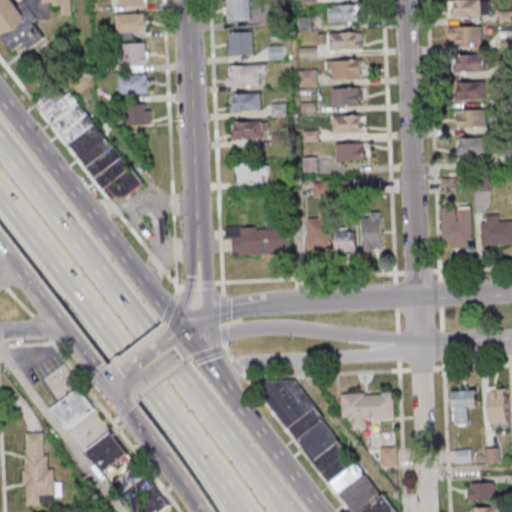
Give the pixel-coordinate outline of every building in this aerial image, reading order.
[(24,0),(17,4),(14,0),(0,0),(0,32),(11,51),(25,43),(29,48),(44,39),(44,36),(34,20),(51,19),(51,5),(62,5),(62,14),(72,14),(71,0),(24,0)] [(225,0),(226,19),(251,19),(250,0),(225,0)] [(489,0),(449,0),(449,15),(490,15),(489,0)] [(359,4),(329,4),(329,22),(359,22),(359,4)] [(146,32),(146,13),(117,13),(118,33),(146,32)] [(482,26),(449,26),(449,43),(482,43),(482,26)] [(253,54),(253,31),(229,32),(229,55),(253,54)] [(330,32),(330,49),(362,49),(362,32),(330,32)] [(147,42),(126,42),(126,69),(147,69),(147,42)] [(485,71),(485,54),(457,54),(457,71),(485,71)] [(362,78),(362,60),(327,60),(327,78),(362,78)] [(267,64),(227,64),(227,84),(260,84),(260,74),(267,74),(267,64)] [(317,84),(317,69),(300,69),(300,84),(317,84)] [(120,74),(120,92),(150,92),(150,74),(120,74)] [(459,82),(459,99),(486,99),(486,82),(459,82)] [(142,183),(73,89),(65,95),(58,85),(37,101),(113,204),(142,183)] [(362,87),(334,87),(334,104),(362,104),(362,87)] [(262,110),(262,92),(230,92),(230,110),(262,110)] [(127,124),(151,124),(151,104),(127,104),(127,124)] [(458,127),(487,127),(487,109),(458,109),(458,127)] [(334,114),(334,131),(364,131),(364,114),(334,114)] [(232,121),(232,137),(267,137),(267,121),(232,121)] [(458,137),(458,155),(488,155),(488,137),(458,137)] [(369,142),(337,142),(337,160),(369,160),(369,142)] [(270,181),(270,162),(237,162),(237,181),(270,181)] [(443,207),(443,247),(473,247),(473,206),(443,207)] [(364,211),(364,250),(383,250),(383,211),(364,211)] [(511,244),(511,220),(501,221),(501,215),(482,215),(482,245),(511,244)] [(331,251),(331,218),(307,218),(307,251),(331,251)] [(233,253),(289,254),(289,227),(226,226),(226,237),(233,237),(233,253)] [(356,230),(337,230),(337,251),(356,251),(356,230)] [(265,394),(351,511),(394,511),(296,378),(263,382),(265,394)] [(507,422),(507,385),(488,385),(488,422),(507,422)] [(67,431),(96,409),(79,386),(50,408),(67,431)] [(477,389),(453,389),(453,424),(469,424),(469,413),(477,413),(477,389)] [(343,419),(353,419),(353,429),(368,429),(368,418),(395,417),(394,392),(342,393),(343,419)] [(86,451),(104,473),(128,452),(110,430),(86,451)] [(25,504),(55,504),(55,495),(62,495),(62,482),(55,482),(55,468),(46,468),(46,432),(25,432),(25,504)] [(381,447),(381,467),(398,467),(398,447),(381,447)] [(486,448),(486,460),(501,460),(501,448),(486,448)] [(114,481),(136,511),(163,511),(171,507),(139,463),(114,481)] [(469,482),(469,499),(495,499),(495,482),(469,482)]
